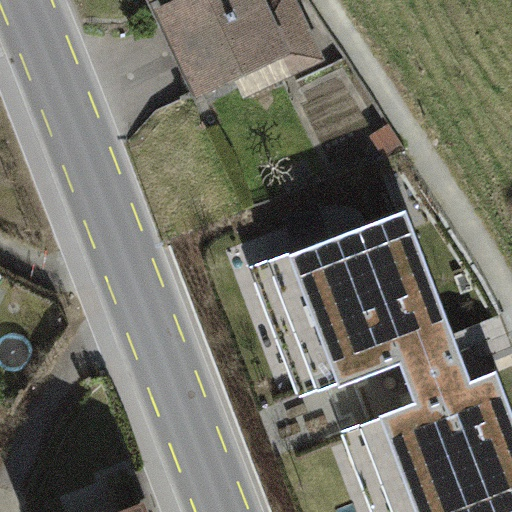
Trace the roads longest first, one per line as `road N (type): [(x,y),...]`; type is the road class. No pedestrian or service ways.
road 1 (tertiary): [(223,511),(24,0)]
road 2 (track): [(511,297),(326,0)]
road 3 (unknown): [(128,265),(19,511)]
